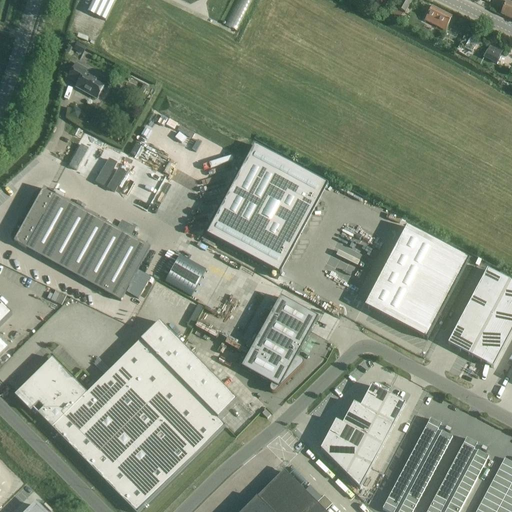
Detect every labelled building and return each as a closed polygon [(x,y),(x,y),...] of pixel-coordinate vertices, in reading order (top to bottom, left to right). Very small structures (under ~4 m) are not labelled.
[(105,22),(115,0),(93,0),(87,14),(105,22)] [(237,0),(225,26),(237,31),(252,0),(237,0)] [(386,15),(391,4),(385,1),(385,0),(382,0),(381,3),(383,4),(380,11),(386,15)] [(405,14),(406,10),(411,1),(408,0),(402,0),(397,10),(405,14)] [(499,0),(493,0),(491,4),(503,10),(506,3),(499,0)] [(511,22),(511,8),(506,5),(500,16),(511,22)] [(445,32),(445,31),(452,17),(432,7),(424,21),(445,32)] [(393,17),(400,20),(402,15),(395,12),(393,17)] [(71,42),(69,48),(72,49),(83,55),(86,50),(71,42)] [(487,51),(483,59),(496,65),(500,58),(498,57),(487,51)] [(76,65),(68,79),(78,84),(75,89),(96,101),(105,85),(85,74),(87,71),(76,65)] [(120,132),(112,135),(115,142),(122,139),(120,132)] [(254,147),(204,242),(277,280),(279,276),(277,275),(297,236),(299,236),(304,227),(302,227),(323,187),(325,188),(327,185),(254,147)] [(137,273),(150,249),(44,190),(14,244),(120,302),(125,294),(137,273)] [(404,229),(362,308),(423,340),(466,261),(404,229)] [(511,284),(487,272),(448,345),(493,369),(511,332),(511,284)] [(137,273),(125,294),(137,301),(138,300),(139,299),(149,279),(137,273)] [(271,392),(273,392),(274,392),(276,391),(302,364),(302,362),(301,360),(300,359),(295,356),(316,317),(278,297),(240,367),(270,383),(269,386),(269,389),(269,390),(270,391),(271,392)] [(0,357),(9,349),(0,340),(0,327),(12,316),(0,303),(0,357)] [(24,389),(16,397),(31,412),(39,404),(44,409),(39,415),(133,511),(139,511),(225,429),(218,421),(236,403),(226,392),(160,324),(141,342),(86,395),(53,360),(24,388),(24,389)] [(371,387),(365,398),(383,408),(389,396),(371,387)] [(389,396),(383,408),(399,416),(405,405),(389,396)] [(353,404),(352,405),(377,418),(383,408),(365,398),(359,408),(353,404)] [(352,405),(347,415),(371,428),(377,418),(352,405)] [(383,408),(377,418),(393,427),(399,416),(383,408)] [(335,421),(334,422),(365,439),(371,428),(347,415),(342,425),(335,421)] [(377,418),(371,428),(387,437),(393,427),(377,418)] [(426,428),(383,511),(384,511),(412,511),(452,438),(448,436),(451,431),(430,420),(426,428)] [(334,422),(327,436),(358,452),(359,451),(365,439),(334,422)] [(371,428),(365,439),(382,448),(387,437),(371,428)] [(327,436),(319,451),(345,477),(354,460),(358,452),(327,436)] [(365,439),(359,451),(376,459),(382,448),(365,439)] [(465,443),(428,511),(459,511),(489,458),(485,456),(487,452),(467,441),(465,443)] [(358,452),(354,460),(370,469),(376,459),(359,451),(358,452)] [(354,460),(345,477),(358,491),(370,469),(354,460)] [(511,511),(511,463),(504,460),(476,511),(511,511)] [(324,511),(325,511),(285,474),(247,511),(324,511)] [(324,497),(317,504),(325,511),(332,505),(324,497)]
